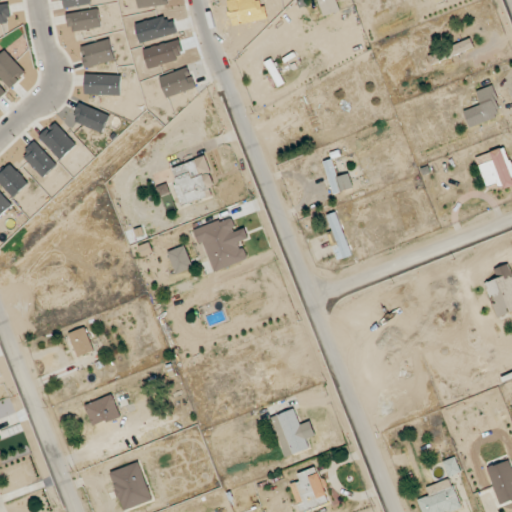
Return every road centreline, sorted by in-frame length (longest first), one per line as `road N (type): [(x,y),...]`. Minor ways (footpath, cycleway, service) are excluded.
road 1 (residential): [(198,0),(223,83),(395,511)]
road 2 (residential): [(0,309),(77,511)]
road 3 (residential): [(312,300),(511,222)]
road 4 (residential): [(0,140),(53,83),(37,0)]
